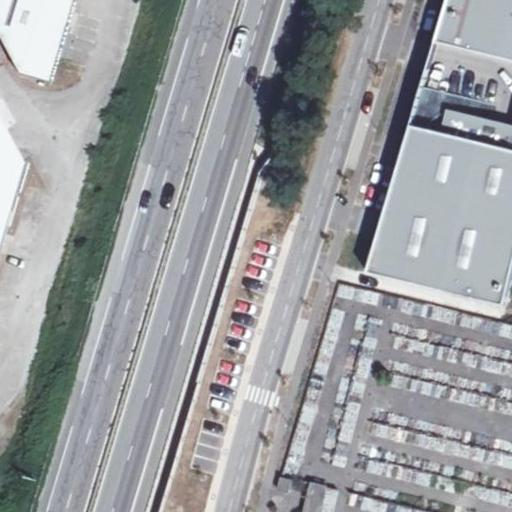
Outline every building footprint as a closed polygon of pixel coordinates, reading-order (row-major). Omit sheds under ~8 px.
[(0,0),(0,42),(20,80),(52,89),(69,30),(66,30),(69,21),(67,17),(65,16),(69,0),(0,0)] [(66,30),(69,30),(77,0),(69,0),(65,16),(67,17),(69,21),(66,30)] [(511,0),(457,0),(443,45),(511,62),(511,0)] [(444,134),(417,127),(370,274),(506,307),(511,283),(511,124),(450,110),(444,134)] [(0,260),(26,175),(15,154),(0,149),(0,148),(4,133),(0,125),(0,260)] [(292,494),(295,480),(282,477),(278,491),(292,494)] [(315,483),(307,511),(321,511),(328,486),(315,483)]
